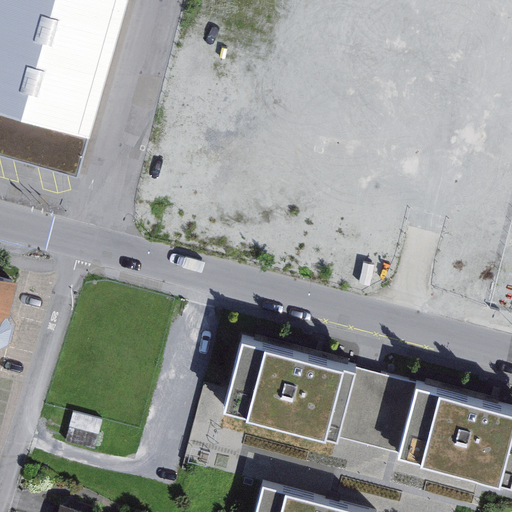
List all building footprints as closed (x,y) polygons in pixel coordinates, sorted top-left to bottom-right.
[(135,0),(0,0),(0,143),(71,163),(83,119),(101,124),(135,0)] [(0,359),(22,275),(0,268),(0,359)] [(364,364),(240,332),(220,410),(343,443),(364,364)] [(511,403),(415,378),(394,456),(511,487),(511,403)] [(97,443),(105,412),(76,406),(68,436),(97,443)] [(384,511),(385,510),(261,477),(251,511),(384,511)] [(99,511),(60,501),(56,511),(99,511)]
